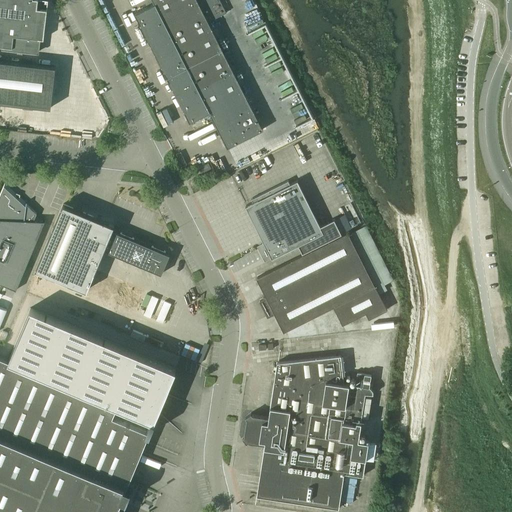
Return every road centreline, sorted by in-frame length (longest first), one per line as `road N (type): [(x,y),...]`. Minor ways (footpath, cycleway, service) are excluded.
road 1 (track): [(290,0),(349,140),(422,273),(430,312),(423,384),(464,387),(503,511)]
road 2 (unclassified): [(222,511),(212,458),(231,328),(150,158)]
road 3 (track): [(416,511),(444,322),(453,306),(455,237),(474,210)]
road 4 (unclassified): [(150,158),(70,0)]
road 5 (motorway): [(511,46),(492,90),(488,125),(511,191)]
road 6 (unclassified): [(0,147),(150,158)]
